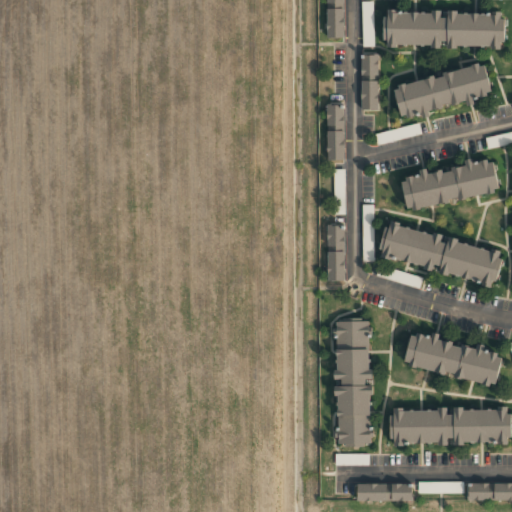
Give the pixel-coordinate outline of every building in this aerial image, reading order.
[(326,0),(327,38),(345,37),(343,0),(326,0)] [(361,2),(362,46),(374,46),(373,1),(361,2)] [(384,11),(384,46),(503,47),(504,13),(384,11)] [(362,54),(360,110),(378,110),(379,55),(362,54)] [(393,85),(399,116),(490,98),(484,66),(393,85)] [(327,160),(345,160),(344,104),(327,104),(327,160)] [(498,192),(492,159),(399,177),(406,210),(498,192)] [(333,170),(334,215),(345,215),(344,169),(333,170)] [(362,262),(374,262),(373,205),(362,205),(362,262)] [(327,225),(327,281),(345,280),(345,225),(327,225)] [(380,260),(496,283),(502,249),(386,226),(380,260)] [(422,278),(379,265),(376,276),(419,289),(422,278)] [(371,446),(370,320),(334,320),(334,446),(371,446)] [(495,386),(502,353),(410,332),(403,365),(495,386)] [(511,442),(510,407),(389,410),(390,445),(511,442)] [(368,465),(369,454),(335,454),(335,465),(368,465)] [(418,482),(418,493),(463,493),(463,482),(418,482)] [(412,483),(357,484),(358,501),(412,500),(412,483)] [(511,500),(511,483),(468,483),(468,500),(511,500)]
